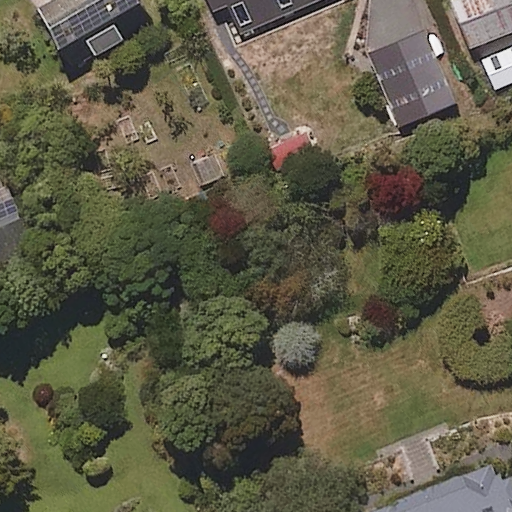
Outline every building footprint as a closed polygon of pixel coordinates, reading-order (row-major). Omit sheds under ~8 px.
[(92,42),(122,27),(114,9),(134,0),(37,0),(54,36),(83,22),(92,42)] [(304,0),(210,0),(212,4),(220,0),(262,0),(269,15),(304,0)] [(511,0),(452,0),(470,43),(511,25),(511,0)] [(456,96),(424,22),(367,46),(399,121),(456,96)] [(322,160),(309,122),(262,138),(275,176),(322,160)] [(0,253),(31,241),(4,177),(0,178),(0,253)] [(492,466),(489,459),(349,511),(511,511),(511,466),(511,464),(501,468),(500,463),(492,466)]
